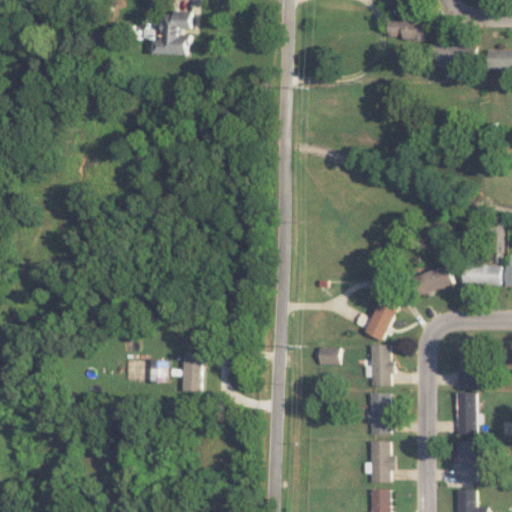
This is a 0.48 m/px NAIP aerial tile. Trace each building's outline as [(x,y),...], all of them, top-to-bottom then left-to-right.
[(156,53),(192,53),(192,33),(184,33),(184,29),(194,29),(194,11),(164,11),(164,38),(156,38),(156,53)] [(426,39),(427,20),(391,19),(390,38),(426,39)] [(480,66),(480,43),(440,43),(439,66),(480,66)] [(491,68),(511,68),(511,48),(492,48),(491,68)] [(423,296),(458,282),(450,263),(416,276),(423,296)] [(506,265),(467,263),(466,283),(505,285),(506,265)] [(385,340),(402,304),(384,296),(367,331),(385,340)] [(394,344),(374,344),(373,364),(368,364),(368,376),(374,376),(374,385),(395,385),(396,360),(394,360),(394,344)] [(321,363),(342,363),(342,346),(321,346),(321,363)] [(461,386),(480,387),(481,346),(462,346),(461,386)] [(205,390),(206,353),(187,352),(186,389),(205,390)] [(171,381),(172,359),(154,359),(154,381),(171,381)] [(374,433),(394,433),(395,392),(373,391),(373,421),(374,421),(374,433)] [(480,391),(461,391),(461,433),(480,433),(480,391)] [(374,462),(368,462),(368,472),(374,472),(374,482),(394,481),(394,470),(399,470),(398,454),(394,454),(394,440),(373,440),(374,462)] [(481,440),(461,440),(461,456),(459,456),(459,481),(482,480),(481,440)] [(394,511),(394,488),(373,489),(373,511),(394,511)] [(461,489),(461,511),(493,511),(493,505),(481,506),(481,488),(461,489)]
